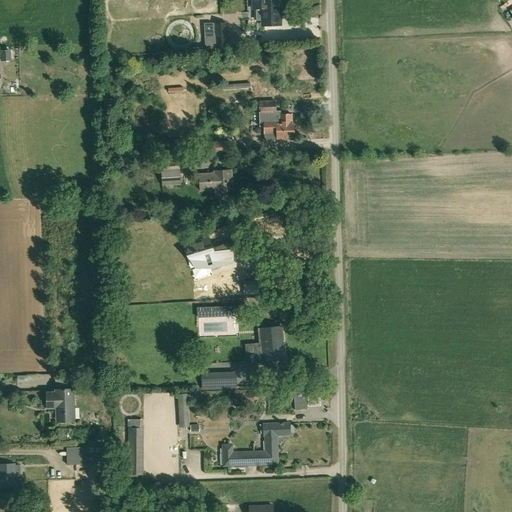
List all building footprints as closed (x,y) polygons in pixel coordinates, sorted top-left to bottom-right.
[(270,0),(269,0),(252,0),(253,8),(263,8),(264,25),(280,25),(279,16),(278,16),(278,0),(270,0)] [(216,49),(228,49),(226,22),(214,23),(216,49)] [(276,101),(259,102),(260,116),(276,116),(276,112),(276,101)] [(276,116),(260,116),(260,122),(261,126),(271,125),(271,128),(277,128),(277,130),(284,129),(284,124),(292,124),(292,114),(280,115),(280,111),(276,112),(276,116)] [(260,122),(260,127),(264,127),(264,133),(265,133),(265,141),(278,141),(278,140),(287,139),(287,137),(294,137),(293,124),(292,124),(284,124),(284,129),(277,130),(277,128),(271,128),(271,125),(261,126),(260,122)] [(227,158),(226,154),(232,154),(232,141),(214,141),(214,154),(216,154),(216,158),(227,158)] [(162,185),(180,184),(179,168),(161,169),(162,185)] [(232,189),(231,170),(214,171),(214,173),(199,174),(200,190),(215,189),(215,191),(232,189)] [(215,268),(233,262),(233,255),(233,254),(232,241),(222,242),(223,246),(220,246),(213,249),(209,237),(189,243),(193,254),(197,267),(201,265),(213,262),(215,268)] [(270,281),(245,281),(245,291),(269,291),(270,281)] [(214,317),(214,307),(197,308),(198,317),(214,317)] [(262,345),(248,346),(249,362),(267,360),(283,358),(282,341),(283,340),(281,326),(261,328),(262,345)] [(223,389),(223,372),(201,373),(201,390),(223,389)] [(74,421),(72,389),(55,390),(55,392),(46,392),(47,408),(58,407),(58,421),(74,421)] [(293,391),(286,392),(287,398),(294,397),(296,410),(308,408),(305,389),(293,391)] [(202,392),(191,393),(192,401),(202,400),(202,392)] [(187,402),(187,393),(177,394),(179,427),(190,426),(188,402),(187,402)] [(284,423),(263,424),(264,435),(266,435),(266,451),(233,452),(233,444),(223,444),(223,465),(235,465),(235,467),(242,467),(241,465),(278,464),(277,435),(291,434),(290,423),(284,423)] [(143,474),(143,428),(128,428),(127,474),(143,474)] [(89,464),(88,447),(67,447),(67,464),(89,464)] [(0,493),(18,493),(18,477),(21,477),(20,465),(14,465),(14,464),(0,464),(0,493)]
